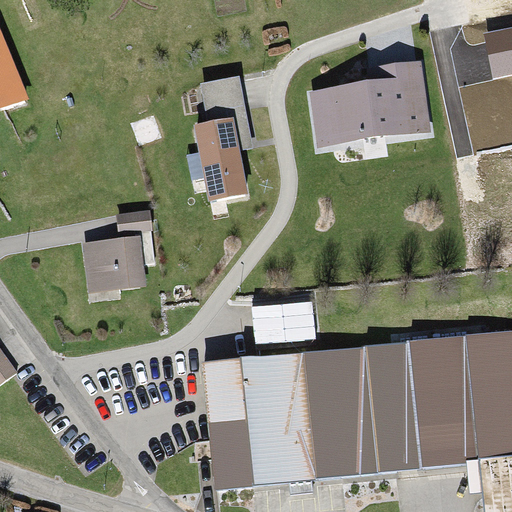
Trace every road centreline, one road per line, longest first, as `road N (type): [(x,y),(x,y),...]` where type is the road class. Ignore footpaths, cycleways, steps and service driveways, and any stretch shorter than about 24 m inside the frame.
road 1 (residential): [(447,3),(292,61),(279,104),(289,207),(195,337),(148,358),(58,377)]
road 2 (residential): [(58,377),(142,493),(142,511)]
